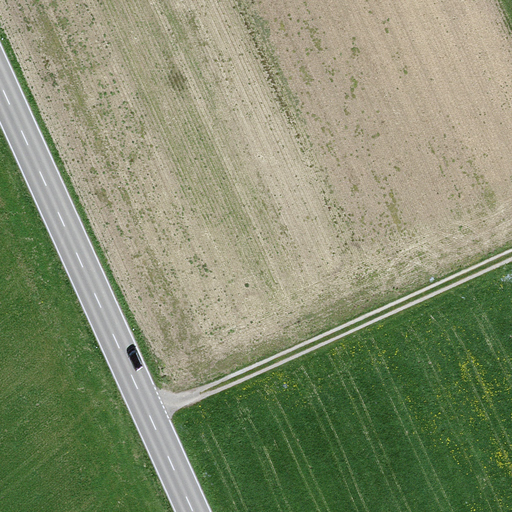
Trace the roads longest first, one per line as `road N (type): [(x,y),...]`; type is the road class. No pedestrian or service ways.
road 1 (secondary): [(192,511),(0,85)]
road 2 (track): [(149,417),(511,254)]
